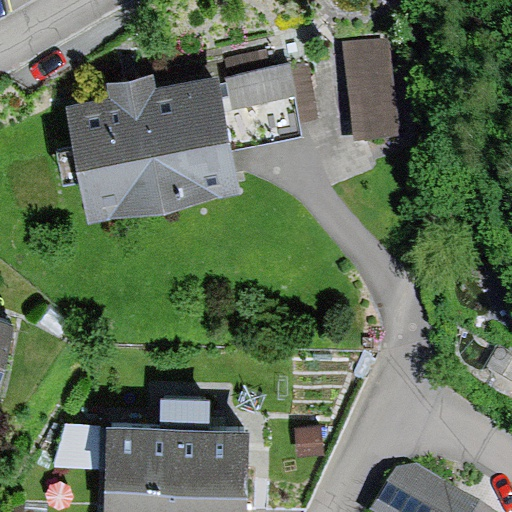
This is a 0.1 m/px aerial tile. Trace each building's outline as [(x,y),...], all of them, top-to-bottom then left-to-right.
[(395,136),(387,46),(346,52),(350,84),(356,84),(360,130),(364,141),(395,136)] [(288,64),(229,75),(240,134),(300,122),(288,64)] [(121,96),(75,105),(92,189),(170,174),(172,184),(231,173),(213,78),(147,91),(144,74),(118,79),(121,96)] [(0,375),(11,321),(0,316),(0,375)] [(511,357),(504,353),(496,368),(511,377),(511,357)] [(163,424),(111,423),(109,505),(242,509),(244,427),(205,425),(206,396),(164,395),(163,424)] [(378,511),(477,511),(414,474),(400,477),(378,511)]
